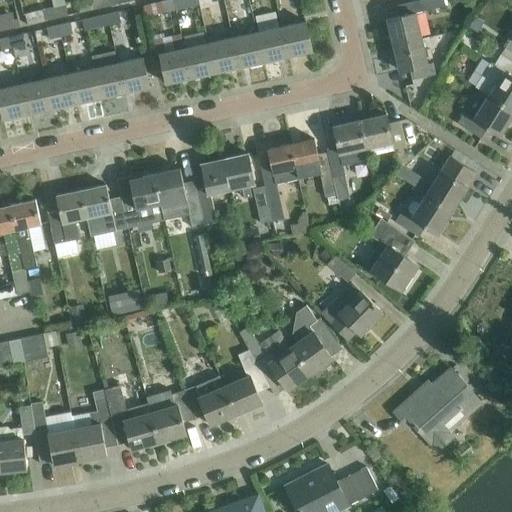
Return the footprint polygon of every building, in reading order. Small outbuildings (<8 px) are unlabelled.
[(79,13),(104,7),(102,0),(89,0),(77,3),(79,13)] [(175,11),(172,0),(169,0),(161,2),(164,13),(175,11)] [(172,0),(175,11),(199,5),(198,0),(172,0)] [(198,0),(199,5),(200,8),(214,5),(213,2),(220,0),(198,0)] [(418,0),(421,11),(445,6),(443,0),(418,0)] [(65,5),(53,8),(56,18),(67,16),(65,5)] [(25,14),(27,25),(56,18),(53,8),(25,14)] [(0,31),(20,27),(19,19),(15,20),(13,12),(0,14),(0,31)] [(117,12),(106,15),(108,26),(119,24),(117,12)] [(387,19),(393,45),(420,39),(415,13),(387,19)] [(108,26),(106,15),(94,18),(97,29),(108,26)] [(306,22),(280,27),(287,58),(312,52),(306,22)] [(69,23),(58,26),(61,37),(72,35),(69,23)] [(61,37),(58,26),(46,29),(49,40),(61,37)] [(280,27),(256,33),(263,63),(287,58),(280,27)] [(256,33),(232,38),(239,68),(263,63),(256,33)] [(22,34),(10,37),(13,49),(25,46),(22,34)] [(13,49),(10,37),(0,39),(0,48),(1,51),(13,49)] [(232,38),(208,43),(215,74),(239,68),(232,38)] [(420,39),(393,45),(399,70),(408,68),(411,80),(435,75),(432,63),(426,64),(420,39)] [(208,43),(183,49),(190,79),(215,74),(208,43)] [(183,49),(159,54),(166,85),(190,79),(183,49)] [(476,87),(488,95),(511,109),(511,61),(501,54),(495,64),(491,61),(476,87)] [(142,58),(117,63),(125,94),(149,88),(142,58)] [(117,63),(93,69),(100,99),(125,94),(117,63)] [(93,69),(69,74),(76,105),(100,99),(93,69)] [(69,74),(45,80),(52,110),(76,105),(69,74)] [(45,80),(20,85),(27,115),(52,110),(45,80)] [(27,115),(20,85),(0,89),(0,110),(2,121),(27,115)] [(511,116),(511,109),(488,95),(474,118),(464,112),(457,123),(481,138),(487,128),(500,136),(511,116)] [(359,120),(365,148),(391,143),(395,159),(407,156),(402,132),(389,135),(385,114),(359,120)] [(332,176),(343,174),(341,166),(367,160),(365,148),(359,120),(332,126),(336,146),(325,148),(326,153),(327,153),(332,176)] [(313,139),(290,144),(298,179),(300,178),(299,176),(319,172),(322,187),(323,187),(325,197),(336,195),(332,176),(327,153),(326,153),(316,155),(313,139)] [(261,167),(265,187),(272,220),(283,218),(276,183),(298,179),(290,144),(267,149),(270,165),(261,167)] [(417,188),(426,193),(453,210),(468,186),(455,178),(462,168),(439,153),(431,164),(441,170),(433,183),(424,177),(417,188)] [(247,154),(224,159),(231,189),(242,187),(244,198),(252,196),(250,185),(254,184),(247,154)] [(224,159),(201,164),(205,182),(196,184),(200,201),(211,198),(218,197),(217,192),(231,189),(224,159)] [(180,169),(154,175),(161,205),(165,221),(191,215),(193,227),(205,225),(200,201),(196,184),(195,181),(183,184),(180,169)] [(133,195),(121,197),(127,228),(140,226),(165,221),(161,205),(154,175),(130,180),(133,195)] [(105,185),(81,191),(87,218),(88,217),(92,236),(127,228),(121,197),(108,200),(105,185)] [(272,220),(265,187),(254,189),(261,223),(272,220)] [(47,213),(46,213),(53,245),(56,244),(59,258),(80,253),(77,239),(80,239),(76,220),(87,218),(81,191),(55,196),(58,211),(47,213)] [(426,193),(419,204),(417,202),(412,202),(409,205),(408,209),(410,214),(412,215),(411,217),(402,211),(395,222),(418,237),(425,226),(437,234),(453,210),(426,193)] [(211,198),(200,201),(205,225),(216,222),(211,198)] [(35,200),(10,206),(24,268),(37,265),(34,250),(45,248),(40,225),(35,200)] [(29,291),(10,206),(0,208),(0,233),(5,232),(16,287),(18,293),(29,291)] [(310,230),(307,212),(303,212),(298,220),(299,223),(291,225),(293,233),(310,230)] [(365,264),(372,268),(372,270),(400,289),(417,265),(396,251),(407,236),(381,218),(370,234),(380,241),(365,264)] [(259,228),(243,232),(245,244),(261,241),(259,228)] [(328,264),(347,281),(356,271),(336,254),(328,264)] [(170,258),(157,261),(159,272),(172,269),(170,258)] [(39,270),(28,272),(31,287),(42,285),(39,270)] [(213,271),(198,274),(203,294),(218,291),(213,271)] [(351,282),(321,314),(348,340),(357,331),(361,335),(382,312),(351,282)] [(139,286),(108,293),(112,313),(143,306),(139,286)] [(0,298),(18,295),(18,293),(16,287),(0,289),(0,298)] [(84,305),(71,307),(74,325),(87,322),(84,305)] [(292,348),(310,374),(332,358),(326,350),(336,342),(320,319),(317,321),(306,306),(296,313),(292,335),(298,344),(292,348)] [(242,319),(234,323),(240,333),(249,351),(269,388),(270,389),(281,381),(286,390),(310,374),(292,348),(291,349),(279,331),(259,345),(247,328),(242,319)] [(80,330),(66,333),(70,349),(84,346),(80,330)] [(44,334),(46,346),(46,348),(59,346),(57,332),(44,334)] [(43,335),(32,337),(37,360),(48,358),(46,348),(46,346),(43,335)] [(32,337),(20,339),(25,363),(37,360),(32,337)] [(20,339),(9,342),(13,365),(25,363),(20,339)] [(9,342),(0,343),(0,358),(2,368),(13,365),(9,342)] [(247,377),(224,386),(236,415),(261,404),(257,393),(269,388),(249,351),(238,355),(247,377)] [(93,376),(88,360),(73,365),(78,381),(93,376)] [(413,397),(395,412),(406,424),(411,419),(438,450),(453,437),(448,431),(481,402),(452,369),(417,401),(413,397)] [(220,376),(184,390),(194,419),(205,415),(210,426),(236,415),(224,386),(220,376)] [(120,387),(104,390),(110,417),(117,445),(129,443),(131,451),(159,443),(150,409),(148,403),(127,409),(120,387)] [(72,417),(80,461),(106,457),(105,448),(117,445),(110,417),(104,390),(93,393),(97,412),(90,414),(72,417)] [(174,403),(150,409),(159,443),(185,435),(182,423),(194,420),(194,419),(184,390),(172,395),(174,403)] [(31,404),(31,406),(34,431),(46,429),(43,402),(31,404)] [(0,472),(27,470),(23,435),(35,433),(34,431),(31,406),(19,408),(22,427),(12,428),(13,430),(10,431),(6,427),(0,427),(0,472)] [(45,417),(48,434),(47,434),(53,467),(80,461),(74,429),(72,417),(71,412),(45,417)] [(285,486),(298,511),(335,511),(348,506),(378,490),(366,467),(337,482),(328,464),(285,486)] [(221,508),(222,511),(262,511),(261,509),(252,511),(246,511),(242,501),(221,508)]
